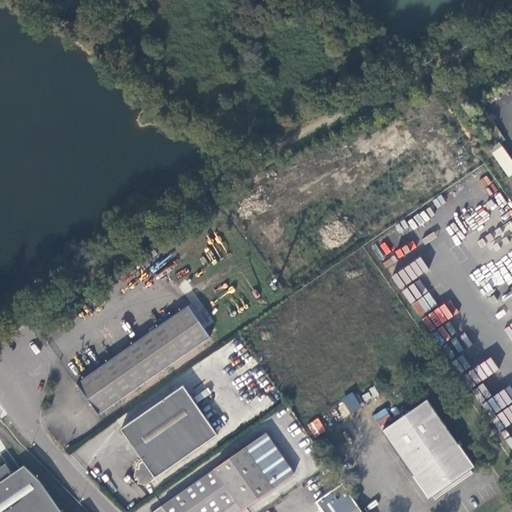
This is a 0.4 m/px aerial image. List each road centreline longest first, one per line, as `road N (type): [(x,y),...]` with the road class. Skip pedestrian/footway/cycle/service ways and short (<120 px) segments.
road 1 (unclassified): [(247,165),(0,349)]
road 2 (unclassified): [(247,165),(511,23)]
road 3 (residential): [(107,511),(35,430),(0,373)]
